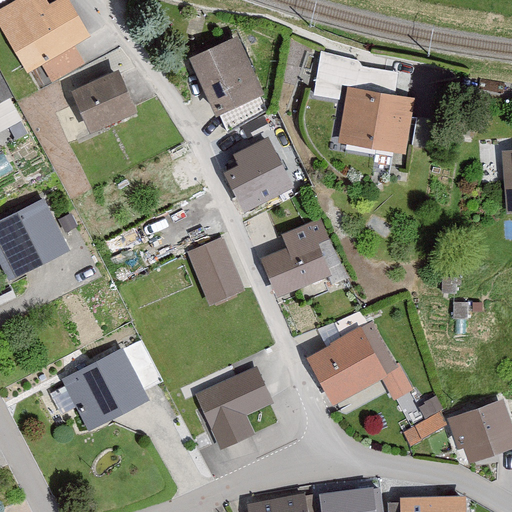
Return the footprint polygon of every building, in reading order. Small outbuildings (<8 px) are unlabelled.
[(47,0),(7,0),(0,4),(0,29),(23,74),(36,67),(44,83),(82,63),(73,45),(90,35),(71,0),(48,0),(47,0)] [(239,32),(187,55),(213,114),(265,91),(239,32)] [(338,93),(339,79),(356,81),(359,54),(317,50),(312,91),(338,93)] [(120,71),(71,92),(86,129),(136,108),(120,71)] [(0,76),(0,104),(11,99),(0,76)] [(412,96),(344,85),(334,144),(402,155),(412,96)] [(293,187),(267,137),(233,154),(239,166),(225,173),(245,211),(293,187)] [(511,152),(501,153),(508,210),(511,209),(511,152)] [(43,197),(0,214),(0,259),(8,278),(66,253),(43,197)] [(286,251),(267,257),(280,293),(345,269),(326,216),(279,233),(286,251)] [(224,237),(187,250),(207,304),(244,290),(224,237)] [(362,327),(306,355),(332,406),(387,378),(362,327)] [(142,339),(63,380),(86,425),(166,383),(142,339)] [(260,368),(195,396),(218,449),(257,432),(249,413),(275,402),(260,368)] [(511,432),(503,400),(448,416),(463,466),(511,451),(511,432)] [(377,511),(375,483),(319,488),(321,511),(377,511)] [(305,511),(304,492),(244,497),(245,511),(305,511)] [(462,511),(462,495),(396,497),(396,511),(462,511)]
